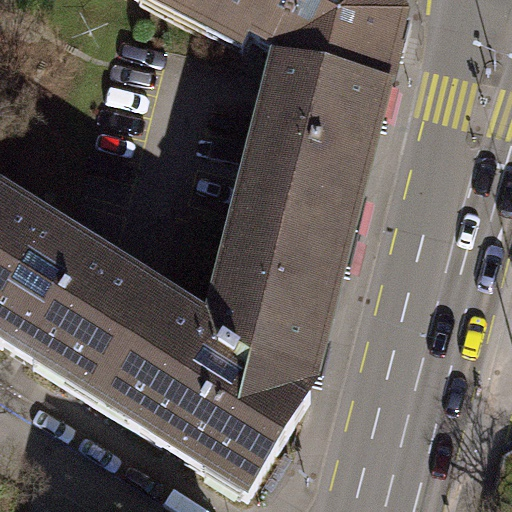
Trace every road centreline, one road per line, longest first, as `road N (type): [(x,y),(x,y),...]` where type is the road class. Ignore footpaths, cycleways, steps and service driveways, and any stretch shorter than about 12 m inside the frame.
road 1 (tertiary): [(379,511),(510,0)]
road 2 (residential): [(0,434),(133,511)]
